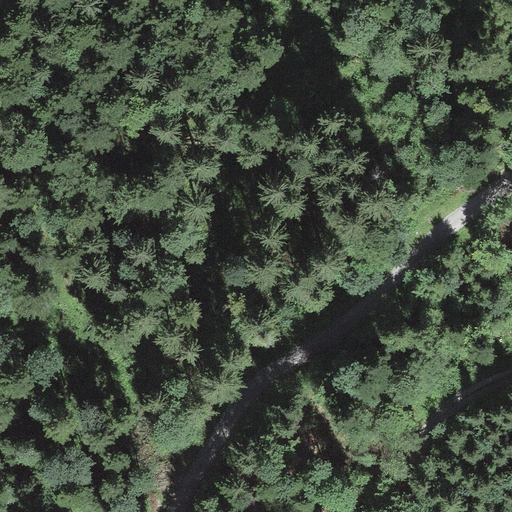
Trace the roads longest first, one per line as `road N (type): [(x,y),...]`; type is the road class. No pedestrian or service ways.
road 1 (track): [(511,183),(430,242),(322,342),(250,391),(176,511)]
road 2 (track): [(511,372),(438,418),(416,458),(408,511)]
